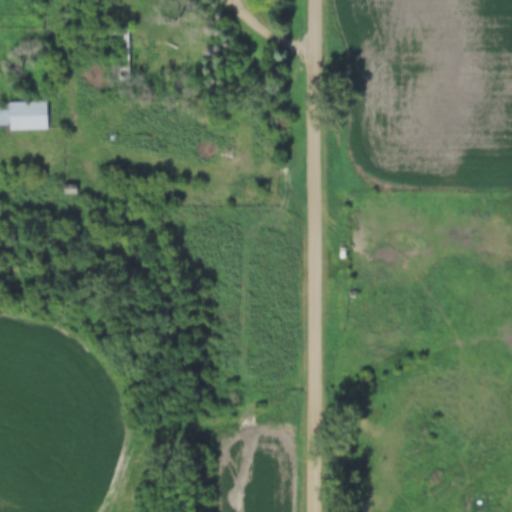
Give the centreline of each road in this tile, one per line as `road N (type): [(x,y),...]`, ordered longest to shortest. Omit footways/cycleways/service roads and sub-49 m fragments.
road 1 (residential): [(317,0),(316,511)]
road 2 (track): [(65,0),(76,108),(101,191),(126,203),(317,206)]
